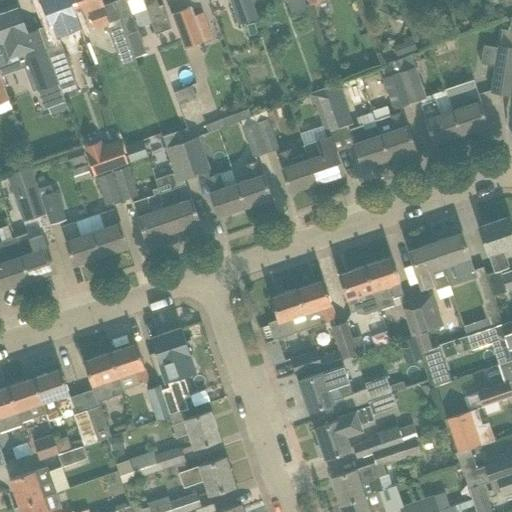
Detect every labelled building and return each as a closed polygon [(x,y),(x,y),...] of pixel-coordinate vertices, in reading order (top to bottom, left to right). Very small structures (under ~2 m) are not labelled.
[(78,23),(76,15),(70,0),(40,0),(55,39),(67,34),(65,27),(78,23)] [(109,24),(102,5),(100,0),(70,0),(76,15),(83,13),(87,11),(93,28),(105,25),(109,24)] [(120,20),(125,33),(136,29),(125,0),(142,0),(155,34),(171,28),(163,5),(158,7),(155,0),(116,0),(113,1),(120,20)] [(228,0),(237,24),(256,18),(249,0),(228,0)] [(171,14),(183,49),(212,39),(202,12),(194,15),(191,7),(171,14)] [(38,29),(27,33),(27,32),(26,31),(25,26),(18,8),(0,14),(0,51),(1,54),(5,65),(23,59),(35,91),(57,83),(45,49),(38,29)] [(135,60),(120,20),(109,24),(105,25),(120,66),(135,60)] [(413,39),(394,46),(398,57),(417,50),(413,39)] [(60,44),(45,49),(57,83),(58,83),(59,87),(74,82),(60,44)] [(508,96),(511,74),(511,47),(498,45),(490,93),(508,96)] [(321,54),(300,64),(306,78),(327,69),(321,54)] [(414,67),(399,72),(409,102),(419,99),(424,97),(424,96),(414,67)] [(409,102),(399,72),(381,78),(391,108),(409,102)] [(185,73),(164,80),(172,102),(192,95),(185,73)] [(0,102),(9,99),(0,76),(0,102)] [(461,82),(443,89),(450,109),(451,109),(460,134),(486,125),(473,87),(475,86),(473,81),(462,84),(461,82)] [(339,84),(324,89),(327,98),(338,128),(352,124),(339,84)] [(338,128),(327,98),(314,102),(325,133),(338,128)] [(434,100),(421,105),(427,124),(433,143),(460,134),(451,109),(450,109),(439,113),(434,100)] [(277,148),(267,119),(264,111),(253,116),(255,122),(265,152),(277,148)] [(387,116),(375,120),(388,159),(414,150),(401,111),(387,116)] [(388,159),(375,120),(362,125),(348,129),(361,167),(388,159)] [(265,152),(255,122),(243,127),(253,156),(265,152)] [(194,176),(182,142),(178,131),(162,136),(177,182),(194,176)] [(305,153),(306,158),(307,158),(316,183),(342,174),(336,155),(330,136),(316,141),(302,144),(305,153)] [(198,137),(182,142),(194,176),(209,171),(198,137)] [(99,141),(84,147),(94,174),(110,169),(126,162),(118,141),(102,147),(99,141)] [(142,141),(125,148),(130,162),(147,155),(142,141)] [(81,147),(66,152),(70,165),(85,160),(81,147)] [(316,183),(307,158),(306,158),(305,153),(294,157),(291,149),(276,154),(289,192),(316,183)] [(247,178),(235,182),(244,207),(270,198),(264,179),(258,160),(243,165),(247,178)] [(128,166),(112,172),(121,200),(137,195),(128,166)] [(121,200),(112,172),(95,177),(104,206),(121,200)] [(244,207),(235,182),(223,186),(218,173),(204,178),(211,197),(217,216),(231,211),(232,215),(243,211),(241,208),(244,207)] [(159,193),(163,206),(172,231),(198,222),(192,203),(185,184),(159,193)] [(36,186),(13,194),(26,233),(14,237),(28,280),(31,279),(33,281),(40,279),(41,276),(55,271),(42,233),(51,230),(45,213),(36,186)] [(172,231),(163,206),(159,193),(157,188),(152,190),(154,195),(132,202),(145,241),(172,231)] [(40,195),(50,224),(65,219),(55,191),(40,195)] [(104,227),(91,231),(100,256),(126,247),(113,208),(99,213),(104,227)] [(511,245),(511,228),(508,217),(478,227),(493,272),(499,271),(509,267),(503,249),(511,245)] [(100,256),(91,231),(78,235),(74,222),(60,227),(73,265),(100,256)] [(434,242),(449,285),(462,280),(461,275),(471,272),(474,271),(473,270),(461,233),(434,242)] [(28,280),(14,237),(0,241),(0,283),(2,289),(15,285),(18,286),(25,284),(27,281),(28,280)] [(436,289),(449,285),(434,242),(408,251),(414,270),(421,289),(434,284),(436,289)] [(391,257),(364,266),(373,291),(379,309),(393,305),(392,299),(404,295),(391,257)] [(379,309),(373,291),(364,266),(338,275),(351,313),(355,311),(356,313),(367,313),(379,309)] [(511,270),(500,275),(506,291),(511,289),(511,270)] [(485,275),(492,296),(506,291),(500,275),(499,271),(493,272),(485,275)] [(335,318),(329,299),(322,280),(296,289),(304,314),(308,328),(309,327),(322,323),(335,318)] [(308,328),(304,314),(296,289),(269,298),(277,319),(267,323),(268,324),(259,328),(264,343),(273,340),(308,328)] [(432,294),(414,299),(424,331),(426,330),(442,325),(432,294)] [(424,331),(414,299),(400,304),(411,335),(414,334),(420,351),(431,348),(426,330),(424,331)] [(482,304),(481,304),(489,329),(496,326),(502,324),(494,300),(482,304)] [(330,326),(340,359),(357,353),(353,343),(352,344),(345,322),(330,326)] [(500,340),(496,326),(489,329),(467,336),(471,349),(500,340)] [(181,328),(151,338),(166,381),(181,376),(195,371),(190,354),(181,328)] [(136,343),(109,352),(117,376),(131,372),(135,384),(148,380),(136,343)] [(438,347),(422,352),(425,362),(441,356),(438,347)] [(321,366),(316,350),(290,359),(295,374),(321,366)] [(117,376),(109,352),(83,361),(89,380),(96,398),(108,394),(103,381),(117,376)] [(511,359),(497,364),(504,383),(508,382),(511,380),(511,359)] [(342,396),(353,392),(343,365),(298,381),(308,411),(315,409),(318,418),(347,408),(342,396)] [(66,388),(60,369),(33,378),(45,413),(48,420),(62,415),(60,410),(73,406),(66,388)] [(342,396),(347,408),(371,400),(391,393),(385,376),(365,383),(367,387),(353,392),(342,396)] [(45,413),(33,378),(7,386),(20,422),(45,413)] [(511,394),(508,382),(504,383),(477,392),(482,406),(511,396),(511,394)] [(158,420),(169,417),(169,416),(160,390),(161,390),(159,384),(146,389),(158,420)] [(0,431),(7,429),(5,424),(18,420),(19,422),(20,422),(7,386),(0,388),(0,464),(5,463),(0,450),(0,449),(0,431)] [(188,409),(183,395),(176,398),(172,386),(161,390),(160,390),(169,416),(183,411),(188,409)] [(338,420),(314,428),(319,444),(315,446),(319,457),(323,456),(324,459),(349,450),(345,436),(362,430),(360,425),(374,420),(369,405),(337,416),(338,420)] [(101,406),(87,410),(97,440),(111,436),(101,406)] [(97,440),(87,410),(74,414),(84,444),(97,440)] [(446,418),(457,451),(480,443),(469,410),(446,418)] [(219,440),(209,411),(185,419),(183,411),(169,416),(169,417),(171,423),(176,437),(189,432),(194,448),(219,440)] [(411,424),(398,429),(401,438),(415,433),(411,424)] [(357,457),(371,453),(402,442),(402,441),(401,438),(398,429),(397,426),(377,433),(378,437),(353,445),(357,457)] [(123,435),(110,437),(112,449),(124,447),(123,435)] [(34,442),(39,459),(57,453),(52,436),(34,442)] [(331,478),(340,504),(378,491),(382,489),(378,476),(385,474),(382,464),(419,452),(415,437),(402,441),(402,442),(371,453),(374,463),(369,464),(331,478)] [(52,456),(56,468),(85,459),(81,447),(52,456)] [(152,452),(115,464),(121,482),(157,470),(185,461),(181,448),(176,447),(153,455),(152,452)] [(511,455),(463,471),(469,488),(496,479),(511,473),(511,455)] [(204,480),(209,494),(234,486),(224,457),(178,472),(183,487),(204,480)] [(56,492),(51,478),(47,466),(9,479),(18,505),(42,497),(56,492)] [(50,472),(57,489),(66,486),(59,468),(50,472)] [(511,490),(511,473),(496,479),(501,494),(511,490)] [(378,491),(340,504),(342,511),(385,511),(382,502),(378,491)] [(147,503),(150,511),(184,511),(194,509),(201,507),(196,492),(169,501),(167,496),(147,503)] [(400,507),(401,511),(431,511),(438,510),(433,496),(400,507)] [(47,510),(42,497),(18,505),(19,507),(14,509),(15,511),(62,511),(60,506),(47,510)]
